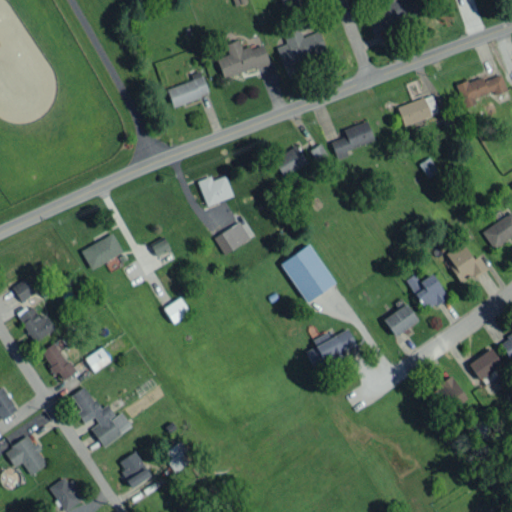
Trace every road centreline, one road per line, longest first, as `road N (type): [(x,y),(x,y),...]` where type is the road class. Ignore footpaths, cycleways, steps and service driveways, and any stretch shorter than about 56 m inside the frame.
road 1 (residential): [(0,227),(153,159),(511,27)]
road 2 (residential): [(0,327),(120,511)]
road 3 (residential): [(511,295),(359,399)]
